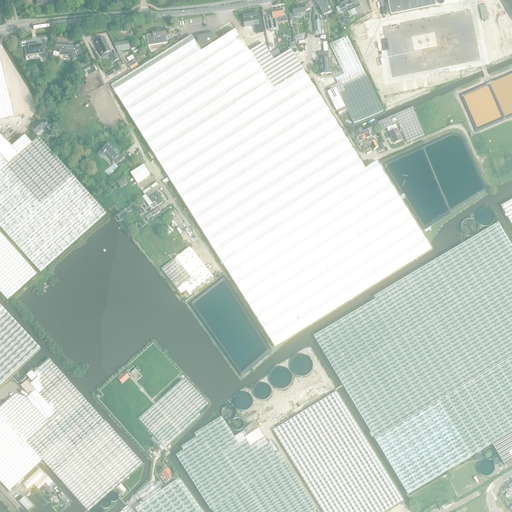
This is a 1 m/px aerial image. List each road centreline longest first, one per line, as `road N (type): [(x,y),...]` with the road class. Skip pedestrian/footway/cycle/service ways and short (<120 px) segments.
road 1 (tertiary): [(0,32),(144,15)]
road 2 (tertiary): [(144,15),(266,0)]
